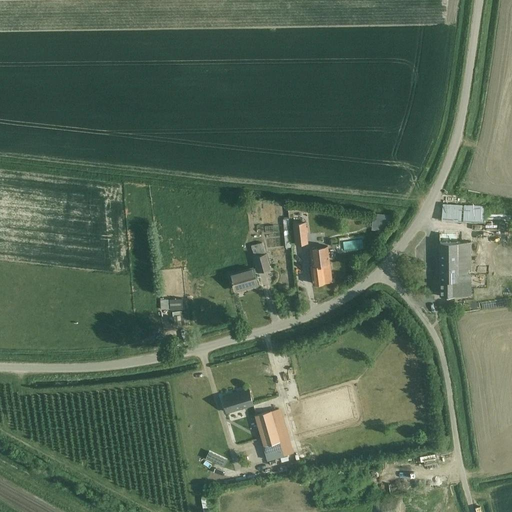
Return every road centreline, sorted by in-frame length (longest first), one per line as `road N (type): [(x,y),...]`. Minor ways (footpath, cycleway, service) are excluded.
road 1 (unclassified): [(0,363),(102,366),(184,348),(328,308),(389,267)]
road 2 (unclassified): [(389,267),(462,124),(479,0)]
road 3 (unclassified): [(475,489),(451,351),(435,315),(389,267)]
